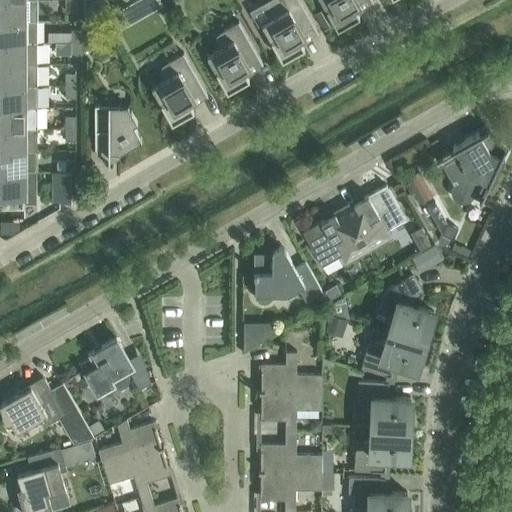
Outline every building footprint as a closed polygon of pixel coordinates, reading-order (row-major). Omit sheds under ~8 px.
[(0,0),(0,19),(36,19),(36,0),(0,0)] [(75,10),(75,0),(64,0),(65,10),(75,10)] [(132,0),(115,10),(124,25),(141,15),(132,0)] [(297,35),(313,26),(316,32),(317,31),(299,0),(267,0),(263,2),(272,17),(261,23),(281,58),(303,46),(297,35)] [(358,14),(352,4),(358,0),(370,0),(371,0),(321,0),(336,27),(358,14)] [(324,7),(315,12),(323,27),(332,22),(324,7)] [(36,19),(0,19),(0,41),(36,41),(36,19)] [(248,77),(242,66),(258,57),(261,63),(262,62),(238,20),(237,21),(223,29),(219,32),(216,35),(215,39),(216,43),(218,47),(206,54),(226,90),(248,77)] [(71,29),(71,41),(81,41),(81,29),(71,29)] [(36,41),(0,41),(0,62),(36,63),(36,41)] [(81,53),(81,41),(71,41),(71,53),(81,53)] [(193,108),(187,98),(203,89),(206,94),(207,94),(183,51),(182,52),(164,63),(161,66),(159,70),(161,75),(163,79),(151,85),(171,121),(193,108)] [(36,63),(0,62),(0,84),(36,84),(36,63)] [(65,72),(65,84),(75,84),(75,72),(65,72)] [(36,84),(0,84),(0,105),(36,106),(36,84)] [(75,96),(75,84),(65,84),(65,96),(75,96)] [(94,147),(95,147),(95,131),(107,131),(107,155),(109,155),(109,150),(116,150),(117,151),(141,138),(132,123),(137,121),(127,103),(94,104),(94,147)] [(36,106),(0,105),(0,127),(36,127),(36,106)] [(65,115),(65,127),(75,127),(75,115),(65,115)] [(36,127),(0,127),(0,149),(36,149),(36,127)] [(75,140),(75,127),(65,127),(65,140),(75,140)] [(489,135),(486,129),(479,133),(478,131),(452,145),(453,148),(436,158),(436,159),(438,158),(452,183),(451,185),(451,187),(451,189),(451,191),(451,193),(452,195),(454,197),(455,198),(457,200),(459,200),(461,201),(463,201),(465,200),(467,200),(469,198),(471,197),(472,195),(479,199),(478,200),(479,201),(488,183),(491,184),(504,157),(501,156),(504,148),(500,146),(497,144),(494,141),(492,138),(489,135)] [(36,149),(0,149),(0,170),(24,171),(36,171),(36,149)] [(65,158),(65,171),(75,171),(75,158),(65,158)] [(0,193),(24,193),(24,171),(0,170),(0,193)] [(75,194),(75,183),(65,183),(65,171),(52,171),(53,199),(74,199),(74,198),(71,198),(71,194),(75,194)] [(75,183),(75,171),(65,171),(65,183),(75,183)] [(344,207),(367,248),(389,235),(385,228),(405,217),(385,183),(356,200),(357,203),(346,210),(344,207)] [(441,233),(452,238),(457,227),(446,222),(434,200),(425,205),(441,233)] [(367,248),(344,207),(343,207),(345,210),(333,217),(332,214),(302,231),(321,265),(341,254),(344,261),(367,248)] [(425,234),(415,240),(420,249),(430,243),(425,234)] [(433,244),(412,257),(420,270),(441,258),(433,244)] [(285,250),(284,248),(283,247),(281,246),(280,245),(278,245),(276,246),(275,246),(273,248),(272,249),(272,251),(271,252),(271,258),(254,257),(254,270),(253,270),(253,274),(254,274),(254,293),(254,295),(255,296),(256,298),(257,300),(259,301),(260,302),(262,302),(264,302),(266,301),(268,301),(269,299),(271,298),(272,296),(272,295),(272,293),(286,293),(297,286),(305,300),(316,294),(322,291),(304,260),(294,265),(285,250)] [(388,328),(428,340),(429,337),(429,334),(429,331),(429,328),(428,325),(433,310),(408,302),(411,293),(420,288),(412,274),(386,288),(384,290),(382,294),(378,308),(389,312),(391,317),(388,328)] [(335,283),(325,289),(330,297),(340,291),(335,283)] [(322,291),(316,294),(321,302),(325,300),(325,296),(322,291)] [(428,340),(388,328),(385,338),(380,341),(369,338),(360,366),(389,375),(394,361),(415,367),(420,353),(422,351),(424,348),(426,346),(427,343),(428,340)] [(112,382),(113,384),(114,385),(116,386),(118,387),(120,387),(122,386),(124,386),(126,384),(127,383),(128,381),(129,379),(129,377),(128,375),(127,373),(134,369),(116,336),(87,353),(89,356),(80,361),(97,391),(112,382)] [(258,389),(258,390),(321,390),(321,372),(296,372),(295,350),(285,350),(285,362),(260,362),(260,389),(258,389)] [(147,372),(134,379),(139,388),(150,381),(147,372)] [(43,425),(64,413),(44,377),(0,402),(0,406),(4,422),(11,420),(16,430),(38,417),(43,425)] [(371,424),(413,426),(412,423),(412,420),(411,417),(410,414),(409,411),(410,396),(387,395),(388,381),(357,379),(356,408),(367,409),(371,414),(371,424)] [(321,408),(321,390),(258,390),(258,391),(260,391),(260,418),(285,418),(285,430),(295,430),(295,408),(321,408)] [(67,417),(78,411),(67,392),(56,398),(67,417)] [(98,448),(103,465),(163,446),(163,445),(161,445),(153,419),(129,427),(126,417),(116,422),(122,440),(98,448)] [(310,423),(310,429),(321,429),(321,419),(315,419),(310,423)] [(408,441),(409,438),(411,435),(412,432),(412,429),(413,426),(371,424),(370,435),(366,440),(355,439),(353,469),(384,470),(385,455),(407,456),(408,441)] [(295,452),(295,430),(285,430),(284,442),(260,442),(260,469),(258,469),(258,470),(321,470),(321,452),(295,452)] [(163,447),(163,446),(103,465),(108,482),(133,474),(140,495),(150,492),(146,480),(170,473),(162,447),(163,447)] [(65,487),(53,447),(27,455),(30,468),(16,472),(20,486),(16,487),(23,511),(37,511),(52,508),(47,492),(65,487)] [(321,488),(321,470),(258,470),(258,471),(260,471),(260,498),(284,498),(284,510),(295,510),(295,488),(321,488)] [(368,511),(408,511),(407,509),(406,506),(406,491),(384,490),(384,475),(348,474),(347,491),(353,491),(353,505),(364,505),(369,509),(368,511)] [(153,503),(150,492),(140,495),(145,511),(182,511),(177,495),(153,503)]
